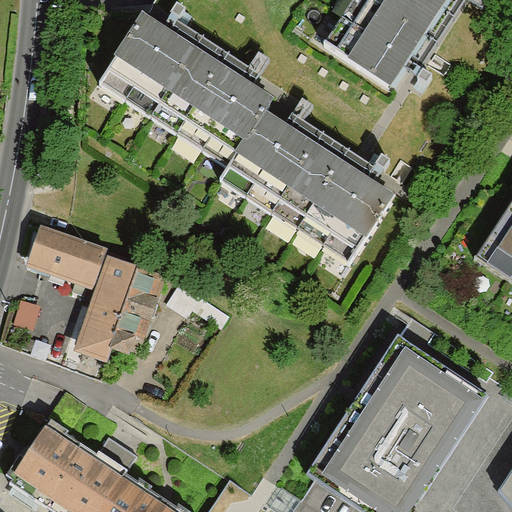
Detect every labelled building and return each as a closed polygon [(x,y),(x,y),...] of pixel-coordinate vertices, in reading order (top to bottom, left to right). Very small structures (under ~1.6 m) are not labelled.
[(353,0),(323,47),(389,91),(449,0),(353,0)] [(277,96),(143,11),(99,81),(232,165),(223,180),(352,263),(398,192),(268,110),(277,96)] [(511,204),(475,261),(511,285),(511,204)] [(107,255),(40,230),(26,271),(93,294),(73,355),(105,366),(109,354),(127,361),(133,346),(141,349),(164,283),(105,262),(107,255)] [(26,299),(19,321),(37,327),(44,305),(26,299)] [(414,511),(488,397),(407,346),(321,480),(371,511),(414,511)] [(64,401),(44,432),(83,458),(105,426),(64,401)] [(61,511),(166,511),(83,458),(44,432),(13,480),(61,511)] [(511,476),(501,492),(511,504),(511,476)]
